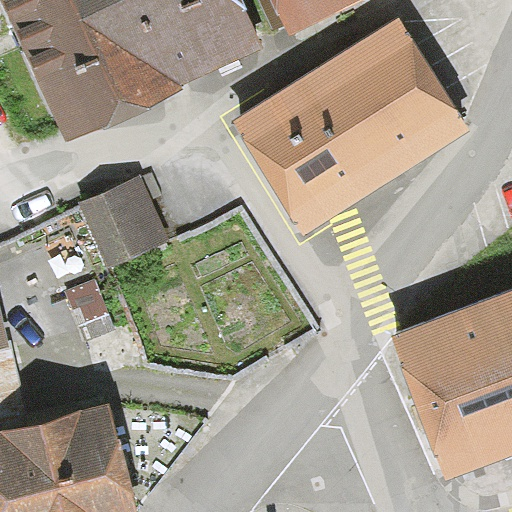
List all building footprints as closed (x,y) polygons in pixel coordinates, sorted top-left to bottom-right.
[(3,0),(72,143),(267,51),(242,0),(3,0)] [(276,0),(294,35),(360,0),(276,0)] [(405,20),(238,125),(308,236),(465,125),(405,20)] [(135,183),(84,207),(112,266),(163,242),(135,183)] [(511,289),(390,337),(446,482),(511,457),(511,289)] [(0,349),(13,347),(0,301),(0,349)] [(0,511),(138,511),(110,404),(0,432),(0,511)]
